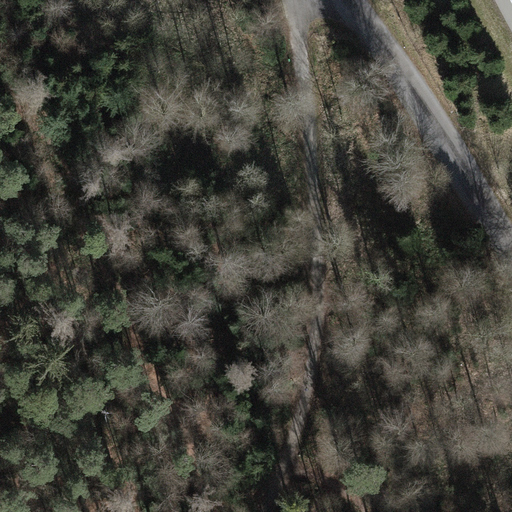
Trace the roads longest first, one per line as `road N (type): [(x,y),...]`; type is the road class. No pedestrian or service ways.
road 1 (track): [(268,511),(310,369),(319,302),(300,0)]
road 2 (unclassified): [(352,0),(511,252)]
